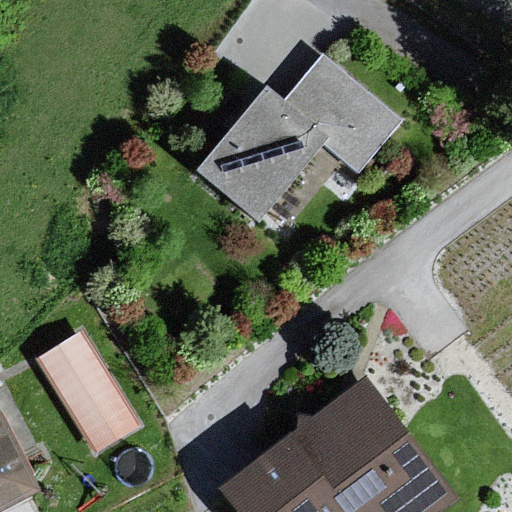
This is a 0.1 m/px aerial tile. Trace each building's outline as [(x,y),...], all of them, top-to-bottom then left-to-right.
[(320,53),(284,98),(327,132),(319,142),(357,172),(401,117),(320,53)] [(284,98),(264,82),(195,169),(258,219),(319,142),(327,132),(284,98)] [(89,315),(40,340),(93,442),(142,416),(89,315)] [(226,491),(242,511),(441,511),(459,498),(369,382),(226,491)] [(0,405),(0,511),(9,511),(44,497),(2,405),(0,405)]
